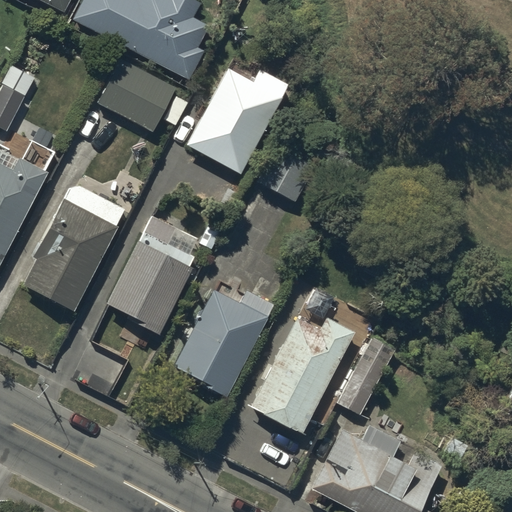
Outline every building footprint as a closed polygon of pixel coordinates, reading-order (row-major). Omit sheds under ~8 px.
[(83,0),(76,15),(186,71),(196,51),(189,47),(198,30),(187,24),(197,4),(189,0),(83,0)] [(118,65),(95,109),(151,139),(174,94),(118,65)] [(228,67),(189,139),(236,164),(280,82),(257,70),(252,80),(228,67)] [(3,83),(0,88),(0,127),(3,129),(21,92),(3,83)] [(277,146),(258,180),(290,197),(309,164),(277,146)] [(0,167),(0,259),(45,173),(18,160),(11,173),(0,167)] [(37,262),(24,284),(67,308),(111,227),(63,200),(31,259),(37,262)] [(128,320),(153,331),(190,253),(184,251),(191,236),(150,216),(109,301),(132,312),(128,320)] [(168,371),(220,399),(269,305),(243,292),(236,305),(210,291),(168,371)] [(461,318),(511,344),(511,316),(473,296),(461,318)] [(318,334),(295,322),(252,402),(299,427),(349,332),(326,320),(318,334)] [(391,349),(369,338),(335,402),(357,414),(391,349)] [(441,458),(366,421),(358,436),(338,426),(308,487),(357,511),(427,511),(428,509),(418,504),(441,458)]
